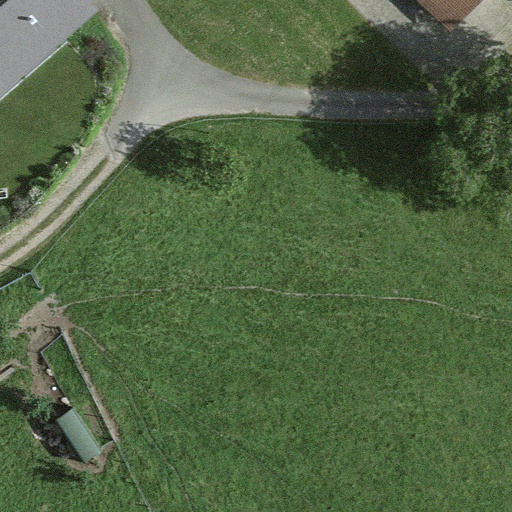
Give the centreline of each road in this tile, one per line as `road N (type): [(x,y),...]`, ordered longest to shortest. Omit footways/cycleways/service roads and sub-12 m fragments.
road 1 (track): [(131,0),(178,76),(248,110),(326,119),(511,120)]
road 2 (track): [(178,76),(65,205),(0,257)]
